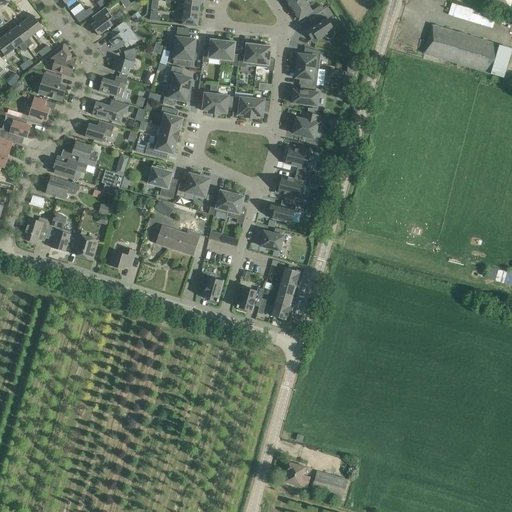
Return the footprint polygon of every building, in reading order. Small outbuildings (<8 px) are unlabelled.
[(304,0),(288,0),(287,1),(293,10),(305,2),(304,0)] [(511,0),(491,0),(490,2),(510,9),(511,0)] [(200,4),(185,2),(183,13),(198,15),(200,4)] [(305,2),(293,10),(299,20),(306,15),(312,11),(305,2)] [(99,36),(107,30),(113,25),(109,20),(113,18),(105,8),(92,17),(96,22),(91,25),(99,36)] [(84,12),(83,10),(75,16),(79,23),(88,17),(84,12)] [(317,14),(314,10),(312,11),(306,15),(309,20),(317,14)] [(136,23),(141,18),(142,17),(138,12),(132,17),(136,23)] [(183,13),(182,24),(197,26),(198,15),(183,13)] [(324,13),(311,22),(314,27),(306,32),(311,39),(315,36),(318,40),(324,36),(325,37),(326,38),(327,39),(328,39),(329,39),(330,39),(331,39),(332,39),(332,38),(333,38),(333,37),(334,37),(334,36),(334,35),(335,35),(335,34),(335,33),(334,32),(334,31),(333,30),(334,29),(324,13)] [(33,35),(35,34),(43,28),(33,15),(24,22),(33,35)] [(24,22),(14,29),(28,47),(33,43),(29,38),(33,35),(24,22)] [(130,44),(131,45),(138,40),(125,22),(110,33),(114,38),(112,40),(118,49),(124,44),(126,47),(130,44)] [(499,45),(442,28),(432,25),(424,54),(491,74),(499,46),(499,45)] [(178,27),(175,47),(194,50),(196,40),(188,39),(190,29),(178,27)] [(14,29),(5,36),(15,49),(19,46),(23,51),(28,47),(14,29)] [(0,48),(5,56),(15,49),(5,36),(0,39),(0,38),(0,48)] [(204,51),(203,62),(209,63),(209,64),(220,65),(220,62),(221,59),(221,60),(223,40),(214,38),(214,40),(211,40),(210,51),(204,51)] [(221,59),(220,62),(232,64),(232,66),(238,67),(240,55),(234,54),(235,43),(232,43),(232,41),(223,40),(221,60),(221,59)] [(240,55),(238,67),(245,67),(245,65),(256,67),(259,44),(250,43),(250,45),(247,44),(246,55),(240,55)] [(159,53),(161,45),(154,44),(152,52),(159,53)] [(259,44),(256,67),(268,68),(267,70),(274,71),(275,59),(269,58),(271,47),(268,47),(268,45),(259,44)] [(48,45),(43,48),(47,53),(52,50),(48,45)] [(52,71),(71,77),(73,69),(74,70),(75,67),(74,67),(75,62),(68,60),(69,56),(66,52),(68,51),(64,45),(49,56),(51,59),(55,60),(52,71)] [(499,46),(491,74),(503,78),(511,50),(499,46)] [(175,47),(173,65),(188,67),(189,60),(195,61),(196,53),(194,53),(194,50),(175,47)] [(298,54),(297,66),(319,69),(321,52),(305,47),(304,55),(298,54)] [(43,48),(39,52),(42,57),(47,53),(43,48)] [(115,60),(112,70),(129,75),(131,68),(133,69),(135,62),(137,53),(136,48),(124,51),(126,58),(125,60),(120,58),(119,61),(115,60)] [(0,73),(8,65),(0,56),(0,73)] [(25,62),(20,66),(24,70),(28,67),(25,62)] [(172,66),(168,84),(189,90),(192,79),(181,76),(183,68),(172,66)] [(297,66),(295,78),(301,79),(301,85),(316,87),(319,69),(297,66)] [(15,73),(11,76),(16,81),(20,78),(15,73)] [(62,78),(45,73),(39,94),(62,101),(67,86),(60,84),(62,78)] [(122,98),(125,89),(128,80),(119,77),(117,83),(103,78),(99,91),(116,96),(122,98)] [(271,84),(259,83),(258,90),(266,91),(271,91),(271,84)] [(168,84),(163,102),(175,105),(176,100),(186,102),(189,90),(168,84)] [(294,90),(292,103),(317,106),(319,93),(316,93),(316,87),(301,85),(300,91),(294,90)] [(158,102),(159,95),(148,94),(147,101),(158,102)] [(215,115),(217,95),(205,94),(203,110),(209,111),(209,114),(215,115)] [(47,101),(37,98),(29,95),(26,105),(32,107),(29,116),(46,121),(50,109),(45,107),(47,101)] [(229,96),(217,95),(215,115),(221,115),(221,112),(227,113),(229,96)] [(235,97),(233,108),(239,109),(239,115),(244,115),(244,118),(250,119),(252,99),(235,97)] [(252,99),(250,119),(256,120),(256,117),(262,117),(263,111),(269,112),(270,101),(264,101),(252,99)] [(110,106),(96,102),(92,115),(121,123),(124,115),(127,115),(129,106),(112,101),(110,106)] [(178,111),(163,107),(158,125),(180,130),(183,119),(177,117),(178,111)] [(297,118),(293,134),(314,139),(320,116),(305,112),(303,120),(297,118)] [(2,129),(0,128),(0,137),(1,138),(13,142),(15,134),(27,138),(31,126),(13,120),(11,126),(4,124),(2,129)] [(114,126),(102,122),(99,121),(98,127),(89,124),(85,137),(102,142),(104,135),(111,137),(114,126)] [(141,121),(139,130),(146,131),(148,123),(141,121)] [(180,130),(158,125),(162,126),(159,137),(159,138),(177,143),(181,131),(180,130)] [(159,137),(155,136),(153,144),(148,143),(147,147),(145,154),(166,159),(168,153),(174,154),(177,143),(159,138),(159,137)] [(1,138),(0,137),(0,153),(9,156),(13,142),(1,138)] [(92,147),(86,145),(76,142),(72,154),(80,156),(78,162),(88,164),(95,167),(98,156),(90,154),(92,147)] [(147,147),(137,144),(135,151),(145,154),(147,147)] [(289,148),(285,163),(298,167),(296,173),(311,177),(313,170),(312,170),(306,168),(310,154),(310,153),(289,148)] [(0,153),(0,167),(5,169),(9,156),(0,153)] [(88,164),(78,162),(69,159),(67,164),(56,161),(54,167),(56,168),(54,173),(73,179),(76,170),(85,172),(88,164)] [(127,167),(118,165),(116,173),(118,174),(124,176),(127,167)] [(156,168),(153,167),(149,184),(162,187),(160,195),(173,199),(178,180),(171,179),(173,173),(164,170),(164,167),(157,165),(156,168)] [(106,171),(102,183),(106,184),(103,192),(117,196),(123,176),(118,174),(116,173),(107,171),(106,171)] [(278,184),(275,193),(284,195),(285,194),(298,198),(302,183),(309,184),(311,177),(296,173),(294,180),(284,177),(283,182),(280,181),(280,184),(278,184)] [(200,176),(190,174),(187,186),(185,192),(195,195),(200,176)] [(80,185),(51,176),(46,193),(65,199),(67,193),(71,194),(73,195),(74,195),(76,194),(77,193),(77,192),(78,191),(79,191),(80,185)] [(210,179),(200,176),(195,195),(205,198),(210,179)] [(187,186),(180,184),(177,196),(184,197),(185,192),(187,186)] [(218,202),(212,200),(209,214),(215,215),(216,211),(227,214),(233,192),(224,190),(224,192),(221,191),(218,202)] [(233,192),(227,214),(227,216),(238,219),(237,223),(243,225),(247,209),(241,208),(244,197),(241,196),(242,194),(233,192)] [(44,199),(33,195),(30,203),(42,207),(44,199)] [(156,200),(153,210),(169,215),(172,206),(156,200)] [(271,204),(269,213),(273,214),(272,218),(291,223),(296,204),(282,200),(280,207),(271,204)] [(102,204),(99,212),(111,215),(113,207),(102,204)] [(71,231),(63,229),(66,217),(56,214),(52,225),(58,227),(52,248),(65,252),(71,231)] [(44,223),(30,219),(23,239),(37,243),(41,228),(48,231),(51,221),(45,219),(44,223)] [(193,255),(196,246),(199,235),(188,231),(187,235),(162,227),(157,244),(193,255)] [(264,232),(261,246),(280,251),(285,231),(275,228),(274,234),(264,232)] [(92,260),(95,251),(98,241),(84,236),(85,233),(78,230),(72,248),(79,250),(77,255),(92,260)] [(209,231),(207,238),(235,246),(237,239),(209,231)] [(131,268),(134,259),(136,252),(124,248),(122,254),(114,251),(109,265),(124,270),(125,266),(131,268)] [(285,268),(282,280),(296,284),(299,274),(296,273),(297,271),(285,268)] [(511,284),(511,271),(487,269),(485,281),(511,284)] [(211,275),(204,272),(200,285),(206,287),(203,298),(209,299),(209,301),(215,303),(216,301),(219,302),(219,300),(218,299),(223,281),(211,278),(211,275)] [(296,284),(282,280),(278,292),(293,296),(296,284)] [(257,291),(244,287),(238,305),(237,305),(236,307),(239,308),(238,310),(245,312),(246,310),(252,312),(254,305),(259,307),(264,290),(258,288),(257,291)] [(293,296),(278,292),(275,304),(289,308),(293,296)] [(289,308),(275,304),(272,316),(283,319),(283,317),(286,318),(289,308)] [(306,467),(300,465),(290,462),(284,482),(301,486),(307,488),(310,477),(304,475),(306,467)] [(311,490),(342,498),(347,480),(317,472),(311,490)]
